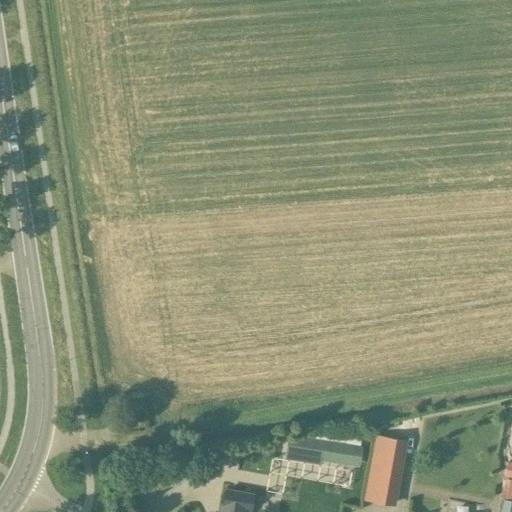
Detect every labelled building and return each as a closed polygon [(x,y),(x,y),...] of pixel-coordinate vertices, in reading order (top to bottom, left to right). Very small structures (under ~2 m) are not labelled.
[(511,28),(438,15),(427,73),(511,88),(511,28)] [(385,110),(365,216),(423,227),(443,121),(385,110)] [(305,199),(235,212),(243,259),(314,246),(305,199)] [(450,278),(296,306),(307,364),(460,337),(450,278)] [(248,323),(232,326),(236,346),(252,343),(248,323)] [(218,325),(159,335),(164,359),(222,348),(218,325)] [(395,505),(408,439),(375,433),(363,499),(395,505)] [(284,455),(358,466),(361,447),(287,436),(284,455)] [(511,494),(511,462),(508,462),(502,493),(511,494)] [(241,511),(243,508),(252,510),(255,494),(227,489),(225,505),(223,511),(241,511)]
